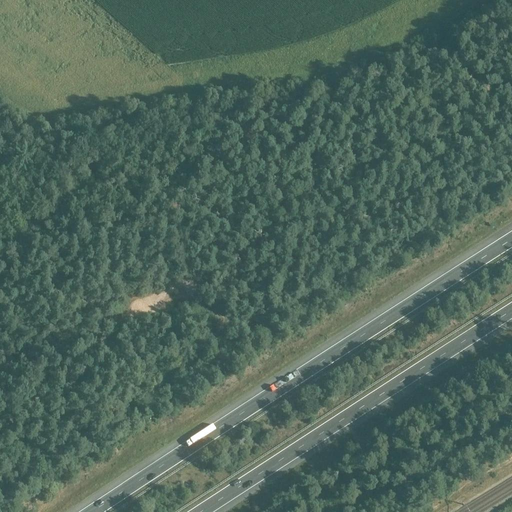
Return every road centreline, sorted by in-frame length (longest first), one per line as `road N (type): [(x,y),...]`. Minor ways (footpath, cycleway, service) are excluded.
road 1 (motorway): [(511,241),(91,511)]
road 2 (motorway): [(204,511),(511,312)]
